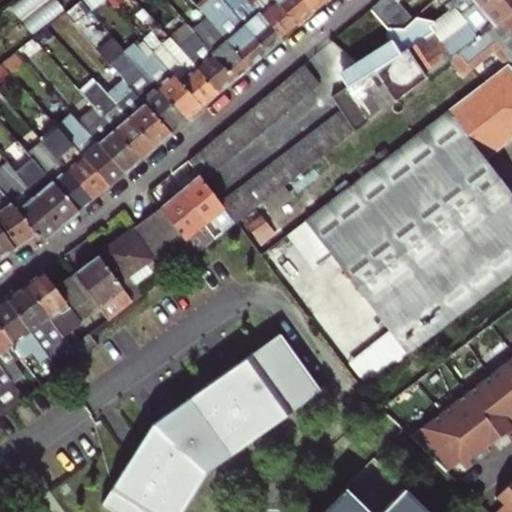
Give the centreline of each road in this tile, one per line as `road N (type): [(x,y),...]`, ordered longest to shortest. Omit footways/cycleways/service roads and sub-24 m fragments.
road 1 (residential): [(0,280),(81,229),(353,0)]
road 2 (residential): [(0,465),(229,304)]
